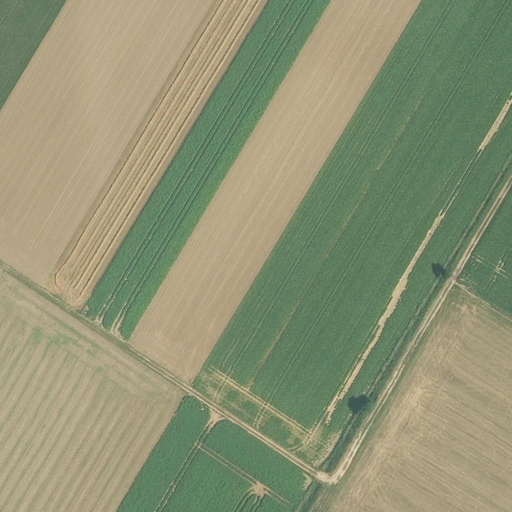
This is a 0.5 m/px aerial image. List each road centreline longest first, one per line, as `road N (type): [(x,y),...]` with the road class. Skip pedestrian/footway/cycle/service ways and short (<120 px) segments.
road 1 (track): [(332,482),(0,264)]
road 2 (track): [(313,511),(511,178)]
